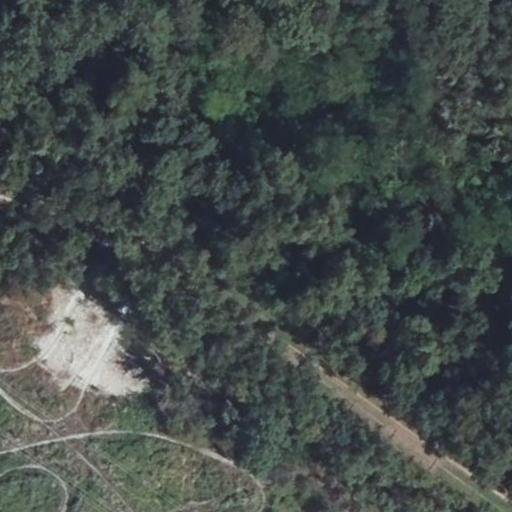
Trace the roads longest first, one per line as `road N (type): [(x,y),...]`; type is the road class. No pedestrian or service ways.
road 1 (track): [(0,205),(179,284),(429,429),(511,508)]
road 2 (track): [(128,511),(0,379)]
